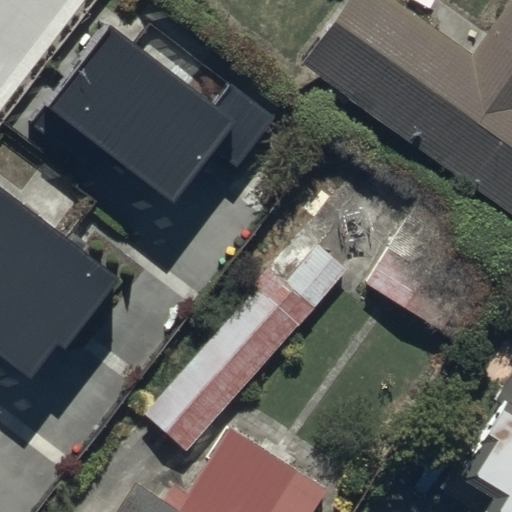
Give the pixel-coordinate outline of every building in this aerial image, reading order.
[(511,0),(503,0),(467,52),(392,0),(338,0),(296,62),(511,213),(511,0)] [(183,448),(342,269),(314,244),(283,280),(271,269),(143,413),(183,448)] [(381,248),(361,280),(434,324),(454,291),(381,248)] [(511,511),(511,368),(442,489),(466,503),(461,511),(511,511)] [(305,511),(321,488),(222,423),(179,489),(166,480),(158,493),(128,473),(102,511),(305,511)]
